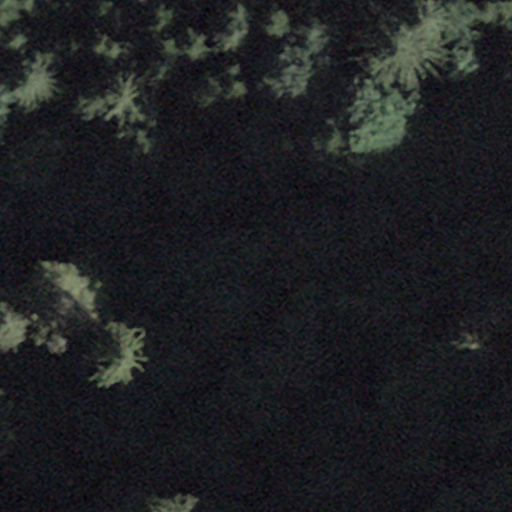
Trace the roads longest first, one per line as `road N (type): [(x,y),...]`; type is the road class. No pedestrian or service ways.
road 1 (track): [(67,511),(313,289),(483,173),(492,134)]
road 2 (track): [(511,127),(141,237),(0,253)]
